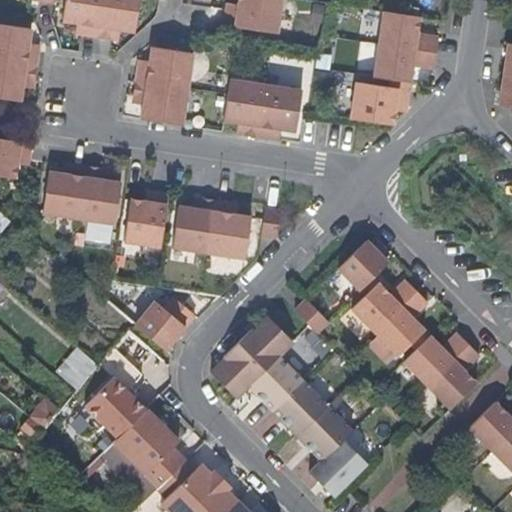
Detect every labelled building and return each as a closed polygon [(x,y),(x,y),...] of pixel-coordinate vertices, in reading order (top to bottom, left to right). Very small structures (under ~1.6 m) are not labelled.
[(51,0),(34,0),(33,10),(50,12),(51,0)] [(95,48),(102,0),(62,0),(59,29),(68,31),(75,32),(73,45),(95,48)] [(133,0),(132,0),(102,0),(95,48),(108,50),(109,38),(116,39),(127,41),(133,0)] [(226,20),(231,25),(277,31),(281,0),(239,0),(238,11),(226,9),(226,20)] [(436,51),(437,37),(417,34),(420,15),(384,9),(379,43),(436,51)] [(0,21),(0,61),(35,67),(38,49),(28,48),(29,40),(31,27),(0,21)] [(75,32),(68,31),(66,44),(73,45),(75,32)] [(114,51),(116,39),(109,38),(108,50),(114,51)] [(39,42),(29,40),(28,48),(38,49),(39,42)] [(413,65),(433,67),(436,51),(379,43),(374,76),(410,81),(413,65)] [(134,82),(186,90),(190,56),(163,51),(162,58),(156,57),(157,50),(150,49),(148,63),(147,70),(136,68),(134,82)] [(35,67),(0,61),(0,94),(19,98),(22,85),(23,77),(33,79),(35,67)] [(137,61),(136,68),(147,70),(148,63),(137,61)] [(511,72),(504,71),(499,100),(511,102),(511,72)] [(406,104),(410,81),(374,76),(364,74),(357,118),(392,124),(396,103),(406,104)] [(23,77),(22,85),(32,87),(33,79),(23,77)] [(263,85),(229,80),(228,96),(224,121),(236,121),(244,122),(242,133),(257,135),(263,85)] [(182,125),(186,90),(134,82),(132,99),(144,101),(143,108),(141,120),(182,125)] [(299,90),(263,85),(257,135),(272,138),(273,127),(279,128),(293,130),(299,90)] [(132,106),(143,108),(144,101),(132,99),(132,101),(132,106)] [(244,122),(236,121),(235,132),(242,133),(244,122)] [(31,143),(0,138),(0,176),(14,179),(16,163),(17,156),(29,157),(31,143)] [(17,156),(16,163),(27,165),(29,157),(17,156)] [(85,163),(65,161),(64,163),(63,171),(54,171),(47,170),(41,212),(77,216),(85,163)] [(64,163),(55,161),(54,171),(63,171),(64,163)] [(85,163),(77,216),(113,220),(119,180),(103,178),(96,177),(98,165),(85,163)] [(96,177),(103,178),(104,166),(98,165),(96,177)] [(148,201),(143,201),(126,198),(120,240),(157,245),(165,193),(150,191),(148,201)] [(168,246),(205,251),(214,201),(195,198),(194,208),(188,207),(173,206),(168,246)] [(246,215),(233,214),(226,214),(228,204),(214,201),(205,251),(240,256),(246,215)] [(277,211),(259,209),(256,237),(272,239),(275,235),(277,211)] [(368,237),(339,265),(362,287),(390,259),(368,237)] [(377,329),(419,288),(406,276),(391,291),(379,279),(353,305),(377,329)] [(410,342),(425,326),(413,314),(428,298),(419,288),(377,329),(399,352),(410,342)] [(150,301),(131,322),(151,339),(161,348),(193,316),(167,292),(154,304),(150,301)] [(309,295),(296,308),(318,330),(332,317),(309,295)] [(268,314),(209,370),(237,398),(250,385),(322,459),(309,472),(335,498),(369,464),(343,438),(352,429),(280,356),(295,342),(268,314)] [(416,348),(431,332),(425,326),(410,342),(416,348)] [(405,358),(428,382),(470,341),(458,329),(442,343),(431,332),(416,348),(405,358)] [(428,382),(451,405),(478,379),(465,366),(480,351),(470,341),(428,382)] [(54,370),(75,389),(97,365),(75,346),(54,370)] [(116,437),(144,408),(114,375),(84,405),(116,437)] [(31,440),(57,408),(43,397),(17,429),(31,440)] [(493,449),(511,430),(511,408),(509,411),(497,399),(470,425),(493,449)] [(113,440),(145,471),(177,439),(144,408),(116,437),(113,440)] [(267,411),(254,430),(265,437),(278,418),(267,411)] [(511,430),(493,449),(511,467),(511,430)] [(183,458),(155,487),(163,496),(157,502),(166,511),(222,511),(235,500),(222,486),(217,490),(204,475),(207,472),(197,462),(192,467),(183,458)] [(246,511),(235,500),(222,511),(246,511)]
